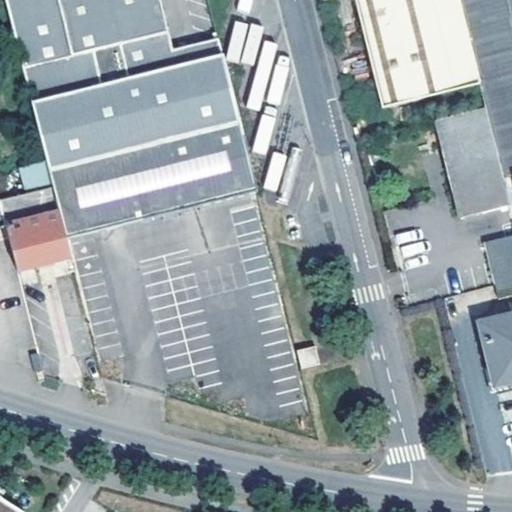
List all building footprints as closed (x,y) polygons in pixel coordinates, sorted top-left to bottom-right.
[(6,0),(23,67),(70,56),(56,0),(6,0)] [(56,0),(70,56),(23,67),(54,188),(68,240),(258,192),(219,39),(174,51),(160,0),(56,0)] [(511,0),(355,0),(381,105),(478,80),(485,106),(503,179),(511,176),(511,0)] [(505,185),(503,179),(485,106),(436,120),(462,216),(509,204),(505,185)] [(1,201),(8,226),(19,272),(72,258),(68,240),(54,188),(1,201)] [(422,230),(398,232),(401,267),(425,265),(422,230)] [(511,235),(485,243),(498,298),(511,294),(511,235)] [(511,383),(511,315),(481,324),(497,387),(511,383)] [(297,350),(302,369),(320,363),(315,346),(297,350)] [(476,442),(488,475),(511,466),(511,464),(500,433),(476,442)] [(0,511),(19,511),(0,499),(0,498),(4,492),(0,488),(0,511)]
